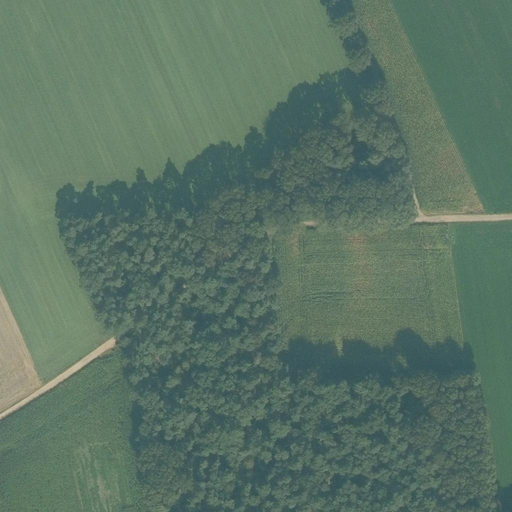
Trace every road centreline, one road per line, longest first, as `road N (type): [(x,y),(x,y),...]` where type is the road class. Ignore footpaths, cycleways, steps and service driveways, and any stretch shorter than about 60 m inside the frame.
road 1 (track): [(418,221),(286,226),(256,237),(0,417)]
road 2 (track): [(335,0),(404,156),(418,221)]
road 3 (track): [(276,382),(296,511)]
